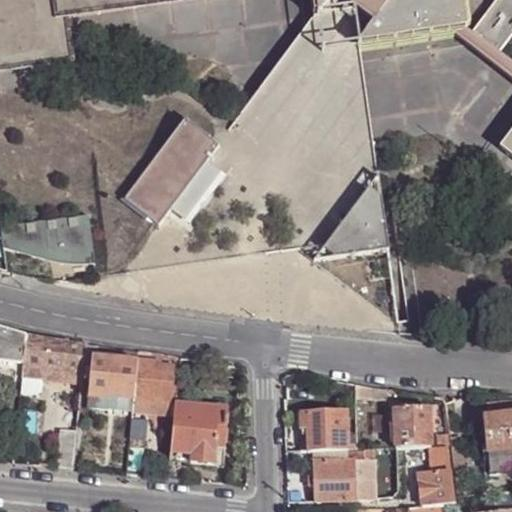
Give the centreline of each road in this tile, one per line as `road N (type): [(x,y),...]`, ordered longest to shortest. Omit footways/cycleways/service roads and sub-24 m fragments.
road 1 (residential): [(261,345),(0,301)]
road 2 (residential): [(511,375),(261,345)]
road 3 (residential): [(0,488),(237,511)]
road 4 (unclassified): [(264,511),(261,345)]
